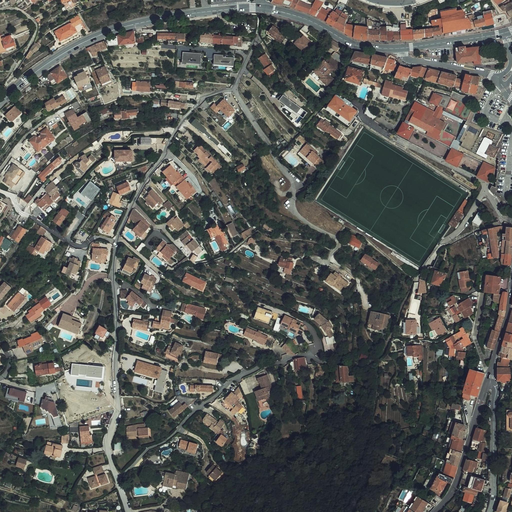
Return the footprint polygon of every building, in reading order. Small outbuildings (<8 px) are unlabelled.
[(304,0),(297,0),(295,6),(301,8),(304,0)] [(313,2),(310,1),(310,0),(304,0),(301,8),(308,11),(313,2)] [(316,14),(323,0),(313,0),(313,2),(308,11),(316,14)] [(331,11),(335,4),(326,0),(323,0),(316,14),(326,20),(331,11)] [(504,6),(503,5),(500,7),(502,10),(503,10),(504,11),(505,11),(506,10),(510,17),(511,16),(511,1),(510,2),(510,1),(508,1),(509,3),(504,6)] [(470,20),(468,17),(465,13),(463,10),(456,11),(456,7),(449,8),(440,10),(440,11),(441,16),(445,15),(446,23),(445,25),(443,25),(443,32),(472,27),(470,20)] [(345,22),(346,18),(349,13),(342,9),(339,14),(334,24),(344,30),(345,22)] [(483,10),(482,10),(483,16),(485,24),(493,22),(494,22),(493,22),(492,16),(493,15),(492,11),(484,13),(483,10)] [(331,11),(326,20),(334,24),(339,14),(336,12),(336,13),(331,11)] [(78,29),(80,32),(85,30),(85,29),(84,29),(84,28),(83,27),(83,26),(82,25),(81,24),(81,23),(80,22),(80,21),(79,20),(78,19),(78,18),(77,17),(76,16),(76,15),(75,14),(75,13),(74,12),(66,17),(67,19),(52,28),(56,37),(73,28),(74,31),(78,29)] [(475,26),(485,24),(483,16),(482,17),(482,14),(477,15),(477,18),(474,19),(475,26)] [(380,38),(379,25),(379,21),(372,19),(374,38),(380,38)] [(353,35),(361,38),(368,38),(367,25),(364,24),(359,24),(359,22),(352,21),(352,23),(350,34),(353,35)] [(394,38),(393,25),(386,24),(386,25),(379,25),(380,38),(384,38),(389,38),(394,38)] [(406,24),(400,24),(400,27),(400,38),(407,38),(414,37),(413,28),(406,28),(406,24)] [(273,34),(279,39),(278,40),(282,43),(287,36),(283,34),(284,33),(274,25),(270,32),(273,34)] [(433,26),(434,34),(443,32),(443,25),(433,26)] [(434,34),(433,26),(425,27),(425,35),(434,34)] [(425,35),(425,27),(413,28),(414,37),(425,35)] [(6,33),(2,34),(1,31),(0,30),(0,48),(11,45),(10,42),(12,42),(9,34),(7,35),(6,33)] [(135,42),(133,31),(131,31),(125,33),(119,35),(113,37),(107,39),(109,44),(135,42)] [(237,44),(239,44),(240,34),(234,34),(234,35),(208,34),(208,32),(205,32),(204,33),(203,35),(199,35),(199,41),(237,43),(237,44)] [(293,42),(304,52),(312,44),(302,34),(299,37),(298,36),(293,42)] [(331,39),(329,44),(327,45),(335,50),(338,46),(337,45),(337,43),(331,39)] [(106,47),(103,40),(94,44),(97,51),(106,47)] [(35,46),(32,51),(35,55),(42,49),(38,44),(36,46),(36,45),(35,46)] [(97,51),(94,44),(86,47),(89,54),(97,51)] [(466,46),(456,47),(458,62),(474,60),(475,63),(482,63),(480,46),(466,47),(466,46)] [(370,62),(372,63),(374,54),(361,52),(357,50),(353,59),(362,61),(370,62)] [(319,78),(326,85),(332,78),(327,74),(332,68),(334,69),(339,63),(338,62),(343,57),(336,51),(330,57),(329,56),(324,61),(323,59),(313,70),(320,77),(319,78)] [(201,63),(201,53),(183,52),(182,63),(187,63),(187,62),(201,63)] [(272,64),(274,64),(267,53),(258,58),(264,69),(265,69),(268,74),(275,70),(272,64)] [(223,56),(223,55),(215,54),(214,64),(234,65),(235,57),(223,56)] [(386,66),(389,58),(389,57),(374,54),(372,63),(372,64),(385,68),(386,66)] [(396,60),(389,58),(386,66),(391,68),(395,69),(397,64),(394,63),(396,60)] [(47,75),(46,75),(48,78),(49,79),(49,80),(54,77),(56,81),(57,82),(66,76),(62,71),(65,69),(62,64),(50,72),(47,75)] [(101,83),(111,78),(105,65),(96,69),(101,83)] [(399,65),(394,77),(407,81),(409,75),(411,69),(399,65)] [(349,68),(348,67),(343,79),(347,80),(348,79),(359,82),(360,83),(364,70),(350,66),(349,68)] [(413,66),(411,69),(409,75),(418,78),(418,76),(423,77),(427,68),(422,67),(419,67),(416,67),(413,66)] [(442,71),(430,68),(425,78),(438,82),(442,71)] [(70,75),(74,83),(80,81),(82,85),(82,86),(87,84),(81,70),(70,75)] [(454,84),(456,77),(457,75),(443,71),(442,71),(438,82),(454,86),(454,84)] [(42,81),(48,78),(46,75),(47,75),(45,72),(44,73),(40,76),(36,79),(39,84),(42,81)] [(470,86),(471,83),(471,79),(472,75),(465,73),(464,76),(466,77),(464,84),(470,86)] [(462,79),(456,77),(454,84),(462,86),(462,83),(464,79),(462,79)] [(135,85),(135,86),(134,90),(142,91),(149,91),(150,86),(150,82),(136,80),(135,85)] [(388,97),(392,97),(404,101),(407,92),(402,90),(402,89),(391,85),(392,83),(385,81),(381,93),(380,95),(388,97)] [(447,95),(449,90),(421,82),(416,94),(426,98),(425,100),(434,104),(435,103),(441,106),(440,108),(440,109),(447,95)] [(478,86),(478,84),(471,83),(470,86),(469,91),(476,93),(478,86)] [(380,95),(381,93),(376,92),(374,100),(390,104),(392,97),(388,97),(380,95)] [(290,100),(285,93),(278,99),(283,106),(285,105),(298,115),(302,109),(290,100)] [(346,100),(348,97),(337,93),(335,96),(334,95),(328,105),(327,105),(323,108),(329,113),(330,112),(340,119),(341,117),(351,124),(357,115),(354,113),(355,111),(357,112),(358,113),(357,111),(356,109),(351,105),(352,104),(346,100)] [(51,105),(53,107),(60,103),(61,104),(67,101),(63,95),(55,100),(54,97),(45,102),(46,108),(51,105)] [(234,111),(223,99),(217,105),(214,102),(210,106),(215,112),(219,108),(227,117),(234,111)] [(80,105),(76,100),(71,103),(75,108),(80,105)] [(177,107),(177,108),(187,109),(188,103),(181,102),(169,100),(168,106),(177,107)] [(442,121),(435,117),(433,116),(432,119),(428,117),(420,113),(424,107),(412,100),(409,104),(412,109),(410,113),(406,119),(429,131),(427,135),(429,136),(447,145),(452,135),(439,128),(442,121)] [(6,117),(9,117),(18,109),(11,102),(1,112),(6,117)] [(435,117),(440,108),(434,105),(428,117),(432,119),(433,116),(435,117)] [(72,127),(85,120),(87,122),(90,120),(82,107),(74,112),(70,106),(62,111),(72,127)] [(378,116),(366,108),(364,115),(374,122),(378,116)] [(138,109),(114,111),(115,117),(122,117),(122,118),(127,118),(127,115),(138,114),(138,109)] [(330,112),(329,113),(349,126),(351,124),(341,117),(340,119),(330,112)] [(202,132),(205,128),(196,118),(192,122),(202,132)] [(322,118),(318,123),(339,138),(342,133),(322,118)] [(411,126),(427,135),(429,131),(406,119),(405,122),(405,123),(411,126)] [(455,142),(466,120),(463,119),(455,136),(452,135),(447,145),(449,147),(449,146),(451,148),(455,150),(459,144),(455,142)] [(85,120),(72,127),(73,129),(87,122),(85,120)] [(405,123),(405,122),(400,120),(394,130),(405,136),(411,126),(405,123)] [(43,125),(35,132),(44,143),(48,140),(47,138),(50,136),(43,125)] [(39,147),(44,143),(35,132),(26,138),(34,148),(38,146),(39,147)] [(486,157),(487,155),(483,153),(488,143),(489,141),(484,138),(477,152),(486,157)] [(314,149),(306,143),(302,147),(303,148),(302,148),(309,153),(307,156),(314,162),(319,166),(324,161),(319,157),(320,157),(313,151),(314,149)] [(492,158),(497,148),(488,143),(483,153),(487,155),(492,158)] [(111,158),(129,158),(128,145),(111,146),(111,158)] [(204,163),(207,166),(210,169),(213,172),(218,166),(219,167),(222,165),(207,150),(205,152),(201,148),(197,145),(194,148),(199,154),(200,155),(199,157),(204,162),(204,163)] [(303,148),(302,147),(300,150),(307,156),(309,153),(302,148),(303,148)] [(451,148),(445,159),(456,164),(462,153),(455,150),(451,148)] [(39,153),(42,157),(48,152),(45,149),(39,153)] [(48,159),(54,155),(51,151),(45,155),(48,159)] [(83,158),(81,155),(75,152),(78,161),(80,161),(83,158)] [(75,162),(75,163),(75,164),(75,165),(76,166),(77,167),(78,167),(79,167),(80,167),(80,166),(85,171),(90,166),(93,163),(97,160),(92,154),(89,157),(90,158),(89,158),(88,157),(86,153),(81,155),(83,158),(80,161),(78,161),(77,161),(76,161),(75,162)] [(38,175),(42,179),(58,164),(57,163),(59,160),(57,158),(55,161),(54,160),(38,175)] [(485,161),(477,176),(489,182),(496,167),(485,161)] [(163,176),(168,182),(178,174),(167,162),(160,168),(165,174),(163,176)] [(0,178),(0,180),(8,186),(11,183),(13,184),(22,172),(18,169),(9,163),(1,176),(2,177),(0,178)] [(75,164),(75,163),(72,163),(70,169),(82,175),(85,172),(85,171),(80,166),(80,167),(79,167),(78,167),(77,167),(76,166),(75,165),(75,164)] [(127,172),(130,177),(135,174),(133,169),(127,172)] [(178,174),(168,182),(169,182),(174,178),(176,181),(173,183),(177,188),(185,197),(193,190),(180,174),(179,175),(178,174)] [(117,186),(116,186),(119,193),(120,193),(120,194),(131,189),(127,181),(125,182),(125,180),(116,184),(117,186)] [(92,200),(101,188),(91,181),(81,193),(85,196),(86,195),(92,200)] [(57,202),(64,194),(58,189),(56,190),(49,183),(45,188),(52,195),(51,196),(47,192),(41,198),(39,197),(36,200),(46,209),(54,200),(57,202)] [(144,198),(147,201),(148,199),(154,206),(158,202),(159,203),(163,200),(152,188),(148,192),(149,193),(144,198)] [(175,190),(183,199),(185,197),(177,188),(175,190)] [(25,200),(30,194),(26,191),(21,197),(25,200)] [(113,192),(111,198),(110,205),(115,206),(120,207),(121,203),(118,202),(120,193),(119,193),(117,192),(113,192)] [(462,197),(455,208),(459,210),(461,208),(460,208),(461,206),(461,205),(465,198),(462,197)] [(167,209),(171,206),(172,205),(168,200),(163,205),(164,205),(167,209)] [(53,220),(59,225),(70,212),(64,207),(53,220)] [(462,212),(459,210),(455,208),(454,207),(446,221),(453,226),(462,212)] [(137,217),(140,214),(133,208),(130,217),(135,222),(138,218),(137,217)] [(108,211),(103,215),(106,218),(100,227),(106,232),(109,228),(110,229),(115,222),(113,221),(116,217),(108,211)] [(478,212),(473,221),(480,225),(485,216),(478,212)] [(137,234),(139,232),(143,235),(149,228),(143,222),(145,220),(140,214),(137,217),(138,218),(135,222),(138,225),(133,231),(137,234)] [(188,228),(192,224),(187,220),(183,223),(177,216),(174,218),(173,216),(166,222),(172,229),(175,226),(178,229),(184,224),(188,228)] [(149,228),(151,225),(145,220),(143,222),(149,228)] [(233,235),(238,233),(232,221),(227,223),(233,235)] [(206,228),(211,237),(214,236),(216,235),(222,245),(225,244),(228,242),(223,231),(223,230),(220,225),(219,226),(217,222),(206,228)] [(48,230),(41,225),(36,233),(41,236),(39,240),(40,241),(35,248),(36,249),(39,251),(44,253),(46,250),(47,248),(51,242),(43,237),(48,230)] [(251,227),(240,233),(244,238),(248,235),(254,232),(251,227)] [(15,233),(11,239),(18,243),(26,232),(19,228),(15,233)] [(490,259),(499,258),(499,253),(499,245),(498,240),(496,228),(494,229),(489,230),(490,234),(487,234),(487,230),(480,232),(482,245),(489,244),(491,255),(489,255),(490,259)] [(188,237),(191,235),(187,231),(179,236),(182,240),(181,241),(185,246),(187,245),(192,252),(194,251),(197,255),(203,252),(194,240),(191,242),(188,237)] [(227,248),(225,244),(222,245),(216,235),(214,236),(222,250),(227,248)] [(347,243),(358,248),(361,243),(356,240),(357,238),(350,235),(347,243)] [(12,244),(0,236),(0,244),(1,243),(9,248),(12,244)] [(167,260),(174,252),(167,245),(167,244),(163,240),(155,248),(160,252),(161,251),(164,254),(162,255),(167,260)] [(511,250),(511,241),(505,241),(503,240),(503,245),(502,254),(511,255),(511,250)] [(90,259),(94,260),(94,259),(104,261),(105,255),(107,255),(108,250),(99,248),(100,243),(94,242),(92,243),(91,246),(92,247),(90,259)] [(167,245),(174,252),(178,248),(172,242),(167,244),(167,245)] [(366,262),(373,267),(376,263),(371,260),(373,257),(367,253),(361,261),(365,264),(366,262)] [(511,255),(502,254),(501,258),(501,260),(502,265),(510,266),(511,255)] [(136,267),(140,259),(134,256),(133,259),(128,256),(123,268),(131,272),(134,266),(136,267)] [(62,273),(70,276),(71,273),(75,274),(80,261),(76,260),(77,259),(72,257),(71,258),(69,258),(67,262),(69,263),(66,271),(63,270),(62,273)] [(281,258),(279,265),(292,269),(294,263),(291,262),(291,261),(292,258),(286,257),(285,260),(281,258)] [(374,257),(373,257),(371,260),(376,263),(373,267),(375,269),(380,263),(373,259),(374,257)] [(438,258),(434,266),(441,268),(444,261),(438,258)] [(440,283),(444,284),(447,273),(440,271),(440,269),(434,267),(429,280),(431,281),(431,283),(439,286),(440,283)] [(457,284),(458,284),(466,283),(467,283),(466,281),(468,281),(467,267),(457,269),(458,276),(456,276),(457,284)] [(339,279),(343,282),(346,284),(348,281),(341,276),(342,275),(336,271),(334,274),(332,272),(331,274),(335,276),(339,279)] [(202,290),(207,282),(188,272),(184,279),(202,290)] [(142,286),(145,288),(148,290),(149,288),(151,290),(157,280),(146,273),(141,282),(144,283),(142,286)] [(339,279),(335,276),(331,274),(326,279),(325,279),(325,280),(324,281),(342,295),(343,294),(348,287),(346,285),(346,284),(343,282),(339,279)] [(494,295),(495,295),(499,295),(500,277),(486,276),(484,293),(487,294),(494,295)] [(419,279),(420,293),(427,292),(426,279),(419,279)] [(0,295),(3,292),(5,295),(11,288),(4,282),(0,286),(0,295)] [(129,300),(134,304),(138,307),(140,304),(144,307),(147,303),(144,300),(132,290),(131,292),(129,294),(128,294),(128,292),(128,290),(121,290),(121,298),(126,298),(129,300)] [(469,294),(457,299),(453,290),(446,293),(449,301),(450,300),(451,303),(447,305),(449,309),(454,308),(455,310),(451,312),(454,319),(472,311),(469,304),(472,302),(469,294)] [(499,311),(499,313),(499,315),(500,315),(496,328),(495,331),(499,333),(505,313),(508,293),(503,292),(502,295),(499,295),(497,310),(499,311)] [(13,312),(17,309),(23,303),(27,300),(21,294),(7,306),(13,312)] [(478,338),(485,340),(487,328),(488,326),(491,312),(491,310),(494,295),(487,294),(478,338)] [(32,312),(25,318),(30,323),(40,315),(39,314),(44,310),(43,310),(50,304),(45,297),(38,303),(38,304),(31,310),(32,312)] [(206,308),(188,303),(186,311),(196,314),(195,316),(204,318),(206,308)] [(257,307),(253,318),(267,323),(269,318),(275,320),(277,314),(257,307)] [(163,309),(161,315),(170,318),(173,318),(173,315),(171,315),(172,312),(163,309)] [(373,310),(370,324),(379,326),(380,320),(381,312),(373,310)] [(64,326),(79,332),(83,323),(81,322),(72,319),(73,316),(63,312),(58,326),(63,328),(64,326)] [(382,321),(382,326),(387,327),(389,314),(381,312),(380,320),(382,321)] [(440,316),(438,312),(433,314),(434,316),(430,318),(433,323),(436,322),(437,324),(433,326),(435,330),(443,326),(438,317),(440,316)] [(40,315),(30,323),(32,326),(42,317),(40,315)] [(170,318),(161,315),(159,322),(148,319),(147,321),(141,319),(133,317),(131,323),(146,327),(147,325),(149,325),(148,327),(153,328),(154,326),(167,330),(169,321),(170,318)] [(297,324),(298,322),(299,321),(287,315),(286,318),(283,325),(291,329),(291,330),(299,334),(303,326),(297,324)] [(328,321),(319,315),(317,318),(322,321),(324,323),(326,326),(329,330),(331,329),(333,327),(330,321),(329,322),(328,321)] [(324,323),(322,321),(317,318),(315,320),(323,326),(326,331),(327,331),(329,330),(326,326),(324,323)] [(409,321),(407,321),(407,333),(418,333),(419,319),(409,319),(409,321)] [(93,331),(90,335),(94,337),(95,335),(100,337),(102,333),(104,334),(106,330),(102,328),(103,327),(95,323),(91,330),(93,331)] [(444,352),(452,353),(452,356),(460,357),(460,355),(461,355),(462,349),(459,349),(457,345),(468,341),(462,328),(462,327),(460,323),(457,325),(458,327),(446,333),(447,335),(443,337),(445,342),(446,342),(448,345),(445,345),(444,352)] [(259,333),(248,327),(244,335),(255,340),(254,342),(263,346),(265,343),(266,343),(269,337),(262,334),(259,333)] [(499,333),(495,331),(492,330),(490,338),(497,341),(499,333)] [(22,349),(29,347),(28,345),(44,340),(41,331),(18,340),(22,349)] [(486,348),(494,350),(497,341),(490,338),(486,348)] [(511,347),(511,342),(504,340),(502,346),(511,349),(511,347)] [(177,357),(179,354),(181,350),(183,344),(176,341),(175,344),(169,341),(168,344),(169,344),(166,351),(177,357)] [(290,348),(284,341),(279,346),(285,352),(287,353),(289,354),(290,354),(292,354),(293,353),(290,348)] [(511,353),(511,349),(502,346),(500,352),(508,354),(507,358),(511,359),(511,360),(511,355),(511,353)] [(217,364),(219,357),(219,354),(207,351),(205,361),(217,364)] [(510,362),(511,359),(507,358),(508,354),(500,352),(499,357),(502,357),(501,362),(498,361),(498,368),(505,367),(505,366),(509,366),(510,362)] [(297,365),(297,370),(305,368),(304,358),(293,360),(294,365),(297,365)] [(161,392),(167,372),(160,370),(161,368),(138,361),(134,370),(158,378),(154,390),(161,392)] [(41,372),(41,374),(56,372),(55,362),(41,364),(41,363),(34,364),(35,372),(41,372)] [(104,366),(72,363),(71,375),(79,375),(79,374),(86,375),(86,376),(103,377),(104,366)] [(323,372),(321,366),(317,364),(316,371),(315,371),(314,378),(322,379),(323,372)] [(343,381),(351,380),(351,375),(349,376),(348,366),(341,366),(341,365),(337,365),(338,381),(340,381),(342,387),(346,386),(343,381)] [(497,381),(502,380),(506,380),(511,380),(511,367),(505,367),(498,368),(497,381)] [(478,396),(485,373),(471,369),(464,392),(478,396)] [(265,371),(260,373),(256,375),(258,379),(260,379),(264,389),(258,392),(261,401),(272,397),(270,393),(274,391),(267,371),(265,371)] [(30,400),(31,389),(8,382),(8,383),(4,382),(2,389),(16,392),(16,395),(30,400)] [(233,392),(232,391),(224,399),(229,405),(230,405),(232,407),(231,408),(235,412),(242,406),(237,401),(243,396),(240,387),(233,392)] [(62,425),(56,400),(49,401),(48,397),(39,399),(44,417),(36,419),(37,425),(48,422),(50,428),(62,425)] [(174,418),(196,399),(177,397),(176,399),(179,403),(169,412),(174,418)] [(229,405),(224,399),(220,402),(232,415),(235,412),(231,408),(232,407),(230,405),(229,405)] [(207,415),(203,421),(203,422),(203,423),(203,424),(204,424),(205,425),(206,425),(207,425),(209,424),(212,426),(210,429),(221,437),(218,441),(224,446),(229,439),(223,434),(224,433),(221,431),(225,425),(221,421),(219,424),(218,425),(215,422),(215,421),(207,415)] [(458,422),(454,434),(463,438),(466,430),(465,425),(458,422)] [(138,436),(148,435),(147,428),(145,428),(144,424),(128,426),(128,437),(138,436)] [(89,435),(89,433),(90,433),(89,426),(80,427),(81,443),(93,442),(92,435),(89,435)] [(471,448),(480,451),(484,453),(487,444),(486,444),(490,432),(477,427),(473,439),(483,442),(483,443),(482,443),(473,440),(471,448)] [(452,445),(452,448),(462,452),(465,441),(455,437),(453,437),(452,438),(455,438),(453,442),(455,443),(454,446),(452,445)] [(184,442),(179,441),(178,444),(183,446),(183,447),(186,447),(192,449),(191,451),(196,452),(197,446),(184,443),(184,442)] [(46,444),(45,448),(61,451),(63,444),(53,442),(52,446),(46,444)] [(452,448),(447,461),(448,462),(459,466),(463,453),(462,452),(452,448)] [(489,461),(488,454),(484,453),(480,451),(478,458),(489,461)] [(9,459),(18,462),(20,454),(11,452),(9,459)] [(467,459),(463,472),(464,473),(472,475),(475,467),(477,468),(479,462),(467,459)] [(209,475),(215,480),(224,471),(215,462),(206,472),(209,475)] [(455,477),(459,466),(448,462),(445,472),(455,477)] [(101,464),(92,467),(95,474),(98,473),(103,471),(101,464)] [(177,470),(176,475),(167,472),(166,476),(165,481),(175,483),(175,482),(180,483),(179,487),(188,489),(191,473),(177,470)] [(453,483),(455,478),(448,475),(448,476),(440,472),(432,488),(441,493),(442,489),(443,490),(446,483),(447,480),(453,483)] [(90,482),(107,477),(106,473),(98,476),(96,477),(95,475),(90,477),(91,481),(89,482),(90,482)] [(461,485),(479,490),(482,491),(483,488),(486,479),(472,475),(464,473),(461,485)] [(107,477),(90,482),(92,488),(99,485),(98,482),(100,481),(102,484),(109,482),(107,477)] [(477,495),(479,490),(461,485),(459,489),(467,492),(464,500),(472,502),(475,494),(477,495)] [(509,496),(511,489),(505,487),(503,496),(508,497),(509,497),(509,496)] [(406,501),(410,493),(403,489),(399,498),(406,501)] [(418,511),(421,511),(429,502),(419,496),(411,507),(418,511)] [(504,511),(507,502),(502,500),(500,500),(496,511),(504,511)]
